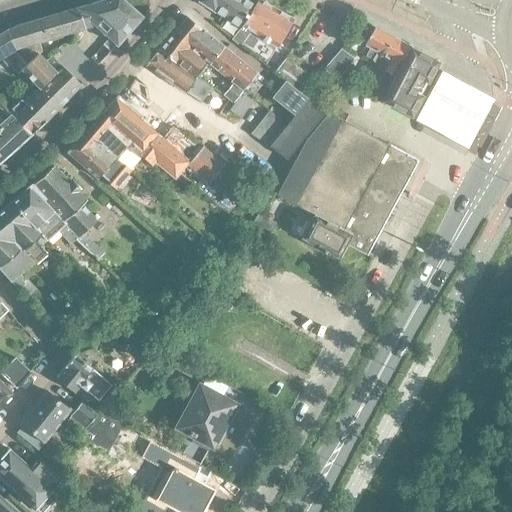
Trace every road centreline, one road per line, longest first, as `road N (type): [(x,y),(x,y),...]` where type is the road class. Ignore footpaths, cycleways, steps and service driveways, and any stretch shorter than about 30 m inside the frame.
road 1 (tertiary): [(301,511),(511,136)]
road 2 (residential): [(0,178),(112,66),(163,0)]
road 3 (residential): [(0,422),(50,358),(48,337),(0,288)]
